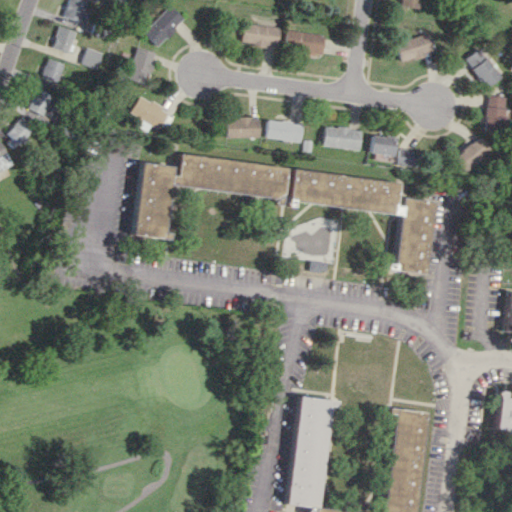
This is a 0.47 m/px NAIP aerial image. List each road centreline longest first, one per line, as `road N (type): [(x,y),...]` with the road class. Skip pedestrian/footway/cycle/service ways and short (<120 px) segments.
road 1 (residential): [(462,363),(406,319),(118,263),(115,172)]
road 2 (residential): [(440,111),(203,74)]
road 3 (residential): [(444,511),(462,363)]
